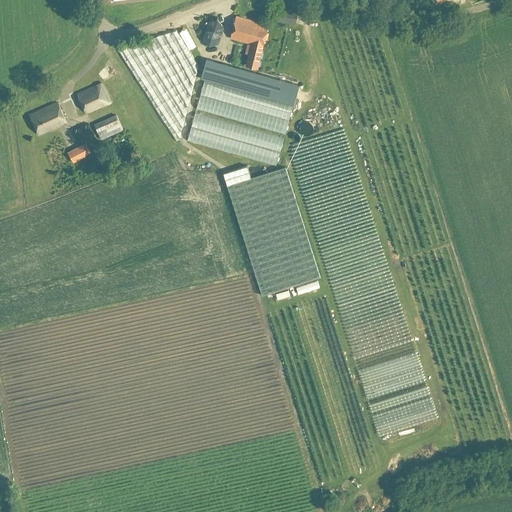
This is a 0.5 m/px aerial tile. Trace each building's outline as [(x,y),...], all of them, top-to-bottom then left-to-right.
[(275,21),(295,25),(298,11),(278,7),(275,21)] [(236,16),(230,38),(251,44),(263,47),(268,26),(236,16)] [(208,22),(205,31),(211,38),(221,36),(224,27),(218,19),(208,22)] [(263,47),(251,44),(245,65),(258,69),(263,47)] [(202,58),(196,77),(289,103),(294,84),(202,58)] [(293,106),(204,81),(196,110),(285,135),(293,106)] [(102,83),(78,94),(87,113),(111,102),(102,83)] [(30,115),(39,135),(67,122),(57,102),(30,115)] [(283,138),(195,112),(187,141),(276,167),(283,138)] [(94,125),(101,140),(122,130),(116,115),(94,125)] [(94,136),(89,124),(73,130),(79,142),(94,136)] [(413,336),(346,130),(292,147),(291,158),(355,355),(413,336)] [(90,152),(86,143),(68,153),(72,161),(90,152)] [(247,165),(223,173),(262,296),(320,277),(285,167),(251,177),(247,165)]
